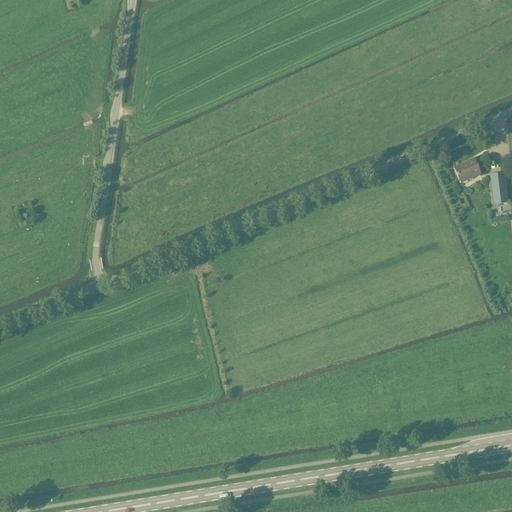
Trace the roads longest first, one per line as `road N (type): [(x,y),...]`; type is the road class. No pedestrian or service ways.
road 1 (unclassified): [(102,285),(511,111)]
road 2 (secondary): [(103,511),(511,447)]
road 3 (unclassified): [(102,285),(94,259),(134,0)]
